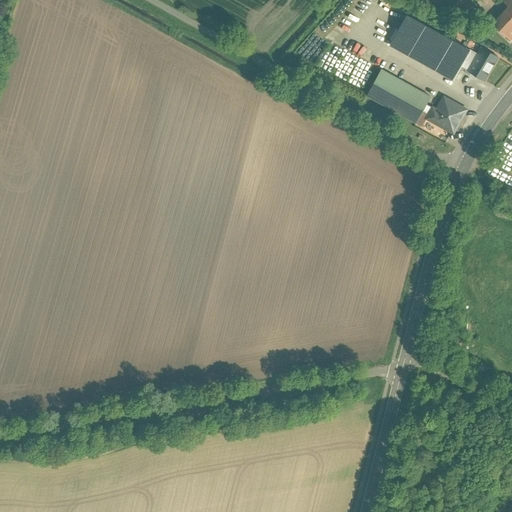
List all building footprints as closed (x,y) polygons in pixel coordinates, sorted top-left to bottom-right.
[(417,0),(433,9),(438,0),(417,0)] [(511,0),(501,0),(509,7),(511,9),(511,0)] [(511,9),(509,7),(493,24),(510,39),(511,37),(511,9)] [(407,14),(389,45),(453,80),(460,67),(470,49),(453,40),(456,34),(451,31),(448,37),(407,14)] [(478,53),(470,49),(460,67),(484,80),(498,56),(482,47),(478,53)] [(381,69),(366,95),(416,123),(423,111),(426,104),(431,96),(381,69)] [(436,110),(426,104),(423,111),(429,114),(427,118),(453,133),(466,109),(444,97),(436,110)] [(451,336),(450,345),(461,346),(462,337),(451,336)]
